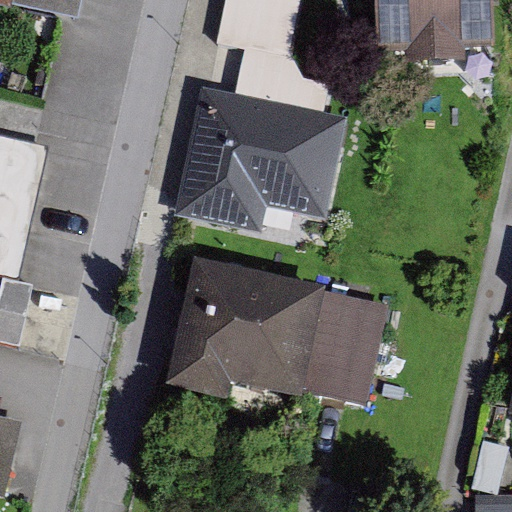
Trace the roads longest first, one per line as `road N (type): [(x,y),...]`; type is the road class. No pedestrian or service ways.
road 1 (residential): [(62,511),(177,0)]
road 2 (residential): [(459,511),(511,261)]
